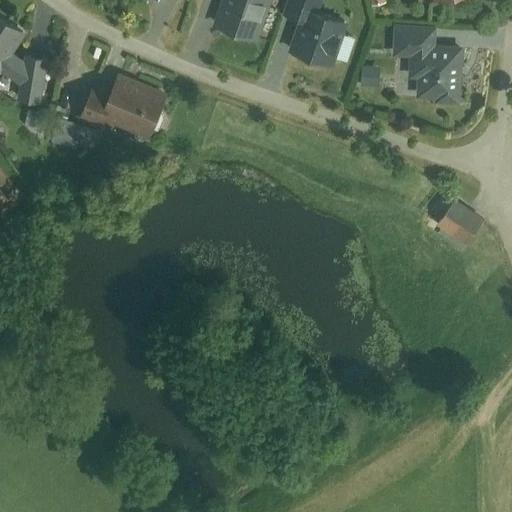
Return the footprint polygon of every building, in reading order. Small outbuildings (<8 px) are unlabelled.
[(230,0),(222,21),(258,34),(270,0),(230,0)] [(311,2),(291,53),(327,66),(336,44),(346,47),(356,19),(311,2)] [(51,62),(28,57),(27,60),(13,49),(23,34),(0,17),(0,67),(1,66),(22,82),(18,99),(42,104),(51,62)] [(460,41),(413,41),(413,99),(460,99),(460,41)] [(165,98),(118,81),(108,108),(87,101),(79,123),(104,132),(110,114),(154,130),(165,98)] [(40,107),(33,130),(45,134),(52,111),(40,107)] [(73,126),(67,142),(90,150),(95,134),(73,126)] [(5,175),(0,178),(0,204),(9,216),(27,203),(5,175)] [(477,214),(455,197),(441,215),(463,232),(477,214)]
